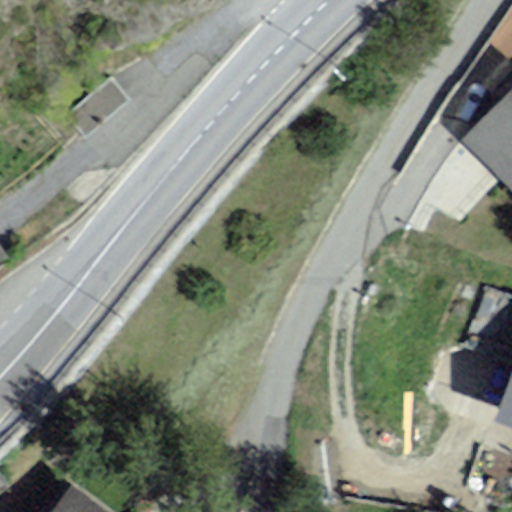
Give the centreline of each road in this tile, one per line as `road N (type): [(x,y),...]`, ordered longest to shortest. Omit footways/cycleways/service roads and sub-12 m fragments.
road 1 (residential): [(490,0),(324,261),(238,511)]
road 2 (tertiary): [(335,0),(271,52),(0,377)]
